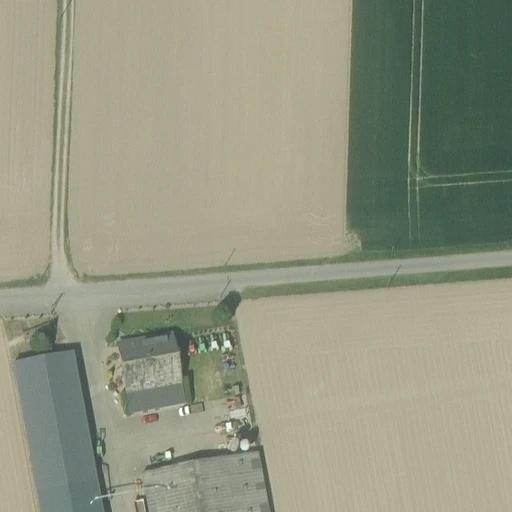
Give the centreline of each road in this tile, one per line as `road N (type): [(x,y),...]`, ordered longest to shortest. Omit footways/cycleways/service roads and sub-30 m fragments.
road 1 (unclassified): [(511,262),(0,299)]
road 2 (track): [(68,0),(61,296)]
road 3 (track): [(119,511),(76,295)]
